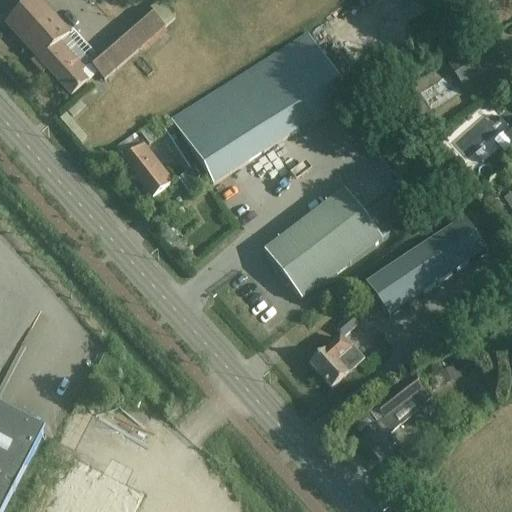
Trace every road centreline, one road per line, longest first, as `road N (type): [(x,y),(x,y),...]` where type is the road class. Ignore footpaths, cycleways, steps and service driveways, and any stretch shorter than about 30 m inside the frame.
road 1 (secondary): [(356,511),(0,105)]
road 2 (unknown): [(0,266),(242,511)]
